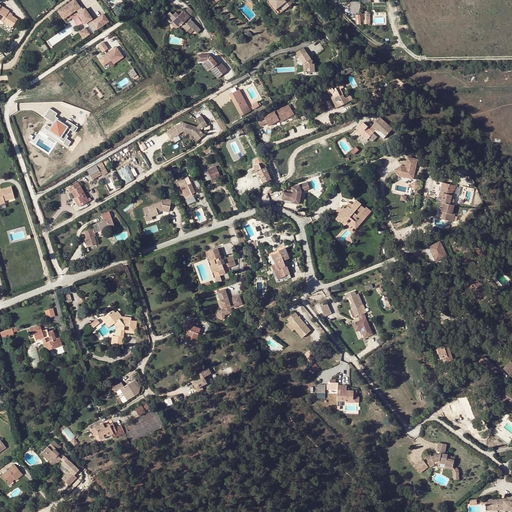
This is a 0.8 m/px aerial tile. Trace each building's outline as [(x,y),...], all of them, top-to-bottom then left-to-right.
[(75,0),(73,0),(57,11),(65,23),(77,14),(85,25),(87,23),(94,33),(110,22),(104,12),(93,20),(84,8),(82,10),(75,0)] [(270,0),(269,1),(276,10),(283,5),(286,9),(291,5),(287,0),(270,0)] [(276,10),(269,1),(266,3),(274,11),(276,10)] [(0,6),(0,20),(2,22),(2,21),(12,27),(17,19),(11,16),(8,13),(9,12),(0,6)] [(184,11),(188,16),(193,12),(188,7),(184,11)] [(197,34),(200,31),(190,20),(191,19),(188,16),(184,11),(183,10),(178,15),(175,12),(172,15),(169,12),(164,17),(170,23),(172,22),(178,28),(180,26),(186,32),(187,31),(191,28),(193,31),(197,34)] [(43,24),(40,26),(45,34),(48,32),(43,24)] [(86,28),(79,32),(83,39),(90,34),(86,28)] [(104,42),(97,46),(102,53),(105,51),(106,53),(97,59),(102,66),(111,60),(113,64),(124,57),(116,46),(110,50),(104,42)] [(304,73),(311,73),(315,73),(314,64),(312,64),(312,62),(313,61),(313,60),(312,60),(312,59),(311,59),(310,59),(303,48),(296,53),(303,64),(304,73)] [(202,61),(216,78),(228,69),(222,62),(219,64),(207,50),(198,58),(201,62),(202,61)] [(205,73),(204,73),(195,61),(183,62),(184,69),(192,68),(197,75),(196,77),(201,83),(206,79),(203,75),(205,73)] [(213,78),(207,70),(204,73),(205,73),(203,75),(206,79),(201,83),(203,86),(213,78)] [(333,72),(328,74),(324,76),(327,80),(332,77),(331,75),(334,73),(333,72)] [(241,116),(251,110),(239,88),(229,94),(241,116)] [(340,95),(336,88),(333,89),(332,88),(331,88),(330,88),(329,88),(328,88),(327,89),(327,90),(327,91),(328,92),(328,93),(329,94),(330,93),(331,93),(332,93),(338,107),(349,102),(347,97),(345,98),(343,94),(340,95)] [(336,108),(338,107),(332,93),(331,93),(330,93),(329,94),(336,108)] [(259,107),(257,103),(252,105),(253,107),(251,108),(253,111),(259,107)] [(269,126),(294,113),(289,103),(257,120),(261,126),(267,123),(269,126)] [(46,125),(45,128),(65,141),(64,143),(67,145),(70,141),(66,139),(68,136),(67,135),(70,130),(75,133),(78,127),(66,119),(64,123),(61,121),(62,120),(56,116),(58,113),(50,108),(44,117),(53,123),(50,128),(46,125)] [(202,117),(197,120),(201,126),(197,128),(186,124),(184,130),(190,133),(194,141),(202,136),(199,129),(202,128),(202,129),(207,126),(202,117)] [(393,129),(380,117),(368,129),(367,128),(368,127),(363,122),(356,130),(361,134),(367,140),(368,138),(374,133),(375,131),(384,138),(393,129)] [(373,142),(378,136),(374,133),(368,138),(373,142)] [(355,146),(350,151),(354,154),(358,149),(355,146)] [(400,166),(393,171),(392,177),(414,180),(417,160),(407,159),(406,167),(400,166)] [(107,172),(101,162),(96,166),(101,174),(101,175),(107,172)] [(259,163),(254,166),(256,171),(258,170),(264,183),(271,180),(265,166),(261,168),(259,163)] [(120,169),(125,183),(135,180),(131,165),(120,169)] [(96,166),(87,171),(92,180),(101,174),(96,166)] [(214,166),(207,169),(210,177),(211,180),(220,176),(217,168),(215,168),(214,166)] [(258,170),(256,171),(254,171),(260,185),(264,183),(258,170)] [(195,192),(189,179),(188,178),(183,180),(184,181),(179,184),(185,197),(195,192)] [(433,180),(430,195),(442,197),(440,203),(443,203),(442,207),(440,216),(443,216),(445,217),(444,220),(454,222),(456,213),(453,213),(455,206),(450,205),(450,202),(453,203),(454,199),(451,199),(453,190),(454,191),(456,186),(433,180)] [(295,193),(286,191),(284,198),(291,200),(292,197),(294,197),(294,200),(294,201),(301,203),(304,191),(307,189),(307,188),(311,186),(310,181),(294,186),(296,191),(295,193)] [(71,191),(75,198),(76,197),(79,203),(81,202),(82,204),(91,200),(90,198),(86,199),(84,194),(78,182),(68,188),(70,192),(71,191)] [(0,204),(5,203),(5,201),(15,198),(11,187),(1,190),(2,193),(0,193),(0,204)] [(76,197),(75,198),(74,199),(78,207),(82,204),(81,202),(79,203),(76,197)] [(171,202),(162,199),(161,202),(162,205),(170,207),(171,202)] [(343,207),(341,210),(342,211),(340,214),(342,216),(341,217),(347,222),(350,218),(354,221),(359,225),(371,211),(366,207),(365,208),(361,205),(362,203),(357,200),(350,208),(349,206),(346,209),(343,207)] [(148,208),(147,207),(142,209),(145,216),(143,217),(145,222),(152,219),(151,217),(158,215),(157,213),(157,211),(162,209),(163,211),(168,213),(170,207),(162,205),(161,202),(158,204),(148,208)] [(109,211),(101,214),(103,221),(111,218),(109,211)] [(342,216),(340,214),(339,215),(336,219),(341,223),(343,222),(346,224),(347,222),(341,217),(342,216)] [(81,219),(74,222),(77,227),(84,224),(81,219)] [(111,219),(91,225),(92,229),(84,231),(86,238),(85,239),(87,246),(95,243),(93,237),(95,236),(94,233),(109,228),(110,232),(115,230),(111,219)] [(355,229),(359,225),(354,221),(350,226),(355,229)] [(495,245),(484,232),(479,237),(489,249),(495,245)] [(440,240),(427,245),(434,261),(447,255),(440,240)] [(459,242),(456,249),(462,252),(462,253),(467,249),(468,248),(465,245),(459,242)] [(280,252),(276,254),(278,259),(275,260),(276,265),(274,265),(273,266),(275,271),(277,270),(279,275),(280,275),(281,278),(287,276),(286,274),(289,272),(287,266),(286,266),(284,261),(290,258),(286,248),(280,251),(280,252)] [(210,261),(212,261),(214,260),(216,264),(213,265),(215,272),(217,271),(219,275),(225,273),(222,265),(227,263),(229,268),(235,265),(232,256),(222,260),(220,260),(219,258),(221,257),(218,249),(207,252),(210,261)] [(462,262),(465,266),(475,258),(473,255),(472,256),(467,249),(462,253),(467,259),(462,262)] [(474,275),(468,267),(462,272),(468,280),(473,276),(474,275)] [(461,285),(465,290),(469,288),(473,294),(475,293),(479,298),(480,297),(487,292),(486,290),(485,290),(473,276),(468,280),(461,285)] [(225,289),(217,292),(221,301),(223,309),(221,309),(217,316),(224,319),(226,315),(233,312),(231,308),(243,304),(239,295),(232,297),(233,301),(230,302),(225,289)] [(350,297),(352,304),(354,308),(352,309),(355,316),(357,315),(363,313),(360,305),(363,304),(358,294),(356,295),(355,291),(346,295),(347,298),(350,297)] [(488,292),(487,292),(480,297),(483,301),(491,295),(488,292)] [(496,303),(503,298),(498,292),(492,297),(496,303)] [(70,294),(64,295),(66,303),(72,301),(70,294)] [(329,307),(322,310),(325,316),(331,314),(329,307)] [(55,316),(53,308),(45,311),(47,318),(55,316)] [(135,334),(136,329),(137,321),(119,319),(112,311),(101,319),(108,327),(114,323),(117,328),(116,328),(115,336),(113,336),(111,344),(122,345),(125,328),(130,328),(129,333),(135,334)] [(311,331),(295,312),(287,319),(303,338),(311,331)] [(363,313),(357,315),(359,320),(352,323),(354,328),(359,326),(360,329),(364,337),(372,334),(363,313)] [(100,323),(97,319),(89,325),(92,329),(100,323)] [(189,334),(186,339),(195,343),(198,336),(201,329),(200,329),(197,327),(198,324),(192,322),(188,330),(189,330),(190,331),(189,334)] [(198,336),(213,327),(208,324),(200,329),(201,329),(198,336)] [(29,329),(31,334),(33,333),(34,335),(35,338),(43,335),(44,337),(49,336),(50,341),(44,342),(47,351),(62,345),(59,338),(56,339),(55,339),(53,335),(54,335),(53,330),(50,331),(48,332),(47,329),(42,331),(41,329),(39,329),(38,325),(29,329)] [(14,331),(18,330),(17,327),(0,330),(0,332),(1,337),(15,334),(14,331)] [(445,347),(439,348),(442,359),(448,357),(448,359),(449,360),(452,360),(448,348),(445,349),(445,347)] [(442,359),(439,348),(437,349),(440,361),(448,359),(448,357),(442,359)] [(310,349),(304,354),(311,362),(317,358),(310,349)] [(492,363),(484,356),(478,362),(486,369),(492,363)] [(203,378),(194,382),(197,388),(196,389),(198,392),(204,389),(202,385),(208,383),(205,377),(210,375),(207,370),(201,373),(203,378)] [(124,386),(121,382),(113,388),(115,392),(120,389),(127,400),(139,393),(140,387),(135,380),(124,386)] [(346,386),(338,385),(338,401),(346,401),(346,402),(356,402),(356,391),(346,391),(346,386)] [(510,391),(508,390),(501,386),(495,394),(499,398),(506,402),(511,406),(511,407),(511,394),(511,393),(509,392),(510,391)] [(142,405),(135,408),(138,415),(145,412),(142,405)] [(68,422),(58,429),(60,432),(61,431),(67,426),(71,421),(70,420),(68,422)] [(124,433),(121,425),(115,428),(112,423),(109,425),(110,426),(105,428),(104,427),(103,424),(90,429),(94,436),(98,434),(100,440),(111,435),(113,439),(124,433)] [(447,442),(439,442),(438,449),(441,449),(441,451),(436,453),(432,455),(431,453),(426,456),(432,465),(435,463),(435,461),(438,459),(440,459),(440,461),(446,462),(445,466),(453,467),(454,454),(446,452),(447,442)] [(47,447),(42,452),(52,461),(50,463),(54,467),(63,456),(60,452),(59,453),(57,452),(54,449),(52,451),(47,447)] [(52,461),(42,452),(41,454),(50,463),(52,461)] [(428,467),(423,460),(415,466),(420,473),(428,467)] [(1,477),(7,484),(14,478),(14,479),(15,480),(22,474),(15,465),(1,477)] [(43,472),(37,479),(44,485),(50,479),(43,472)] [(511,493),(508,499),(507,500),(502,501),(501,499),(493,500),(493,499),(487,499),(487,506),(491,506),(491,510),(493,510),(494,510),(505,510),(505,511),(511,510),(511,493)] [(24,500),(21,503),(15,507),(17,509),(26,502),(24,500)]
